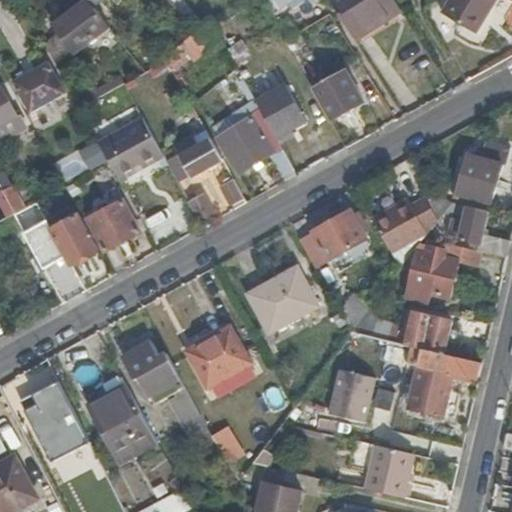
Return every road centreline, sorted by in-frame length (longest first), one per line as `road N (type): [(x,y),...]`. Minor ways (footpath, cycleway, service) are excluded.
road 1 (tertiary): [(0,363),(511,79)]
road 2 (residential): [(465,511),(511,317)]
